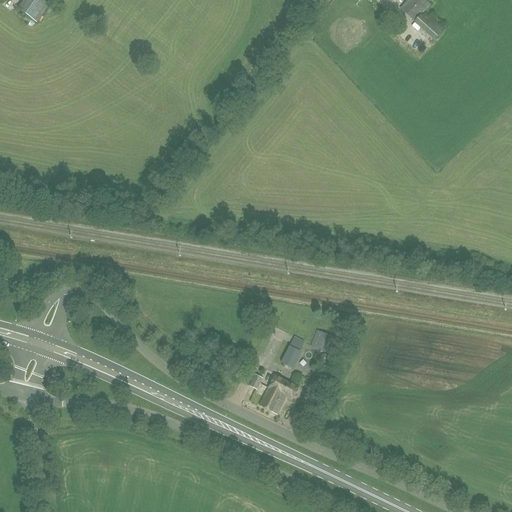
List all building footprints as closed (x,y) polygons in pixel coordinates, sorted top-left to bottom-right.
[(26,0),(19,11),(36,22),(51,0),(26,0)] [(433,5),(428,0),(410,0),(402,8),(416,21),(433,5)] [(329,353),(335,338),(317,331),(311,347),(329,353)] [(296,339),(294,344),(304,347),(306,343),(296,339)] [(293,369),(302,352),(290,346),(281,363),(293,369)] [(255,375),(249,386),(257,390),(262,379),(255,375)] [(275,375),(270,384),(281,390),(280,393),(289,398),(293,400),(299,387),(275,375)] [(287,397),(289,398),(280,393),(281,390),(270,384),(260,405),(278,415),(287,397)]
